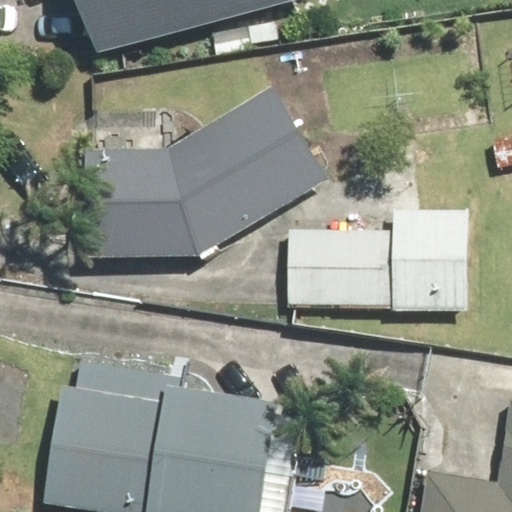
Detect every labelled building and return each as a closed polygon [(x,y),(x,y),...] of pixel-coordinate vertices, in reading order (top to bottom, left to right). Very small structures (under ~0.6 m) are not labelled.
[(91,0),(109,60),(313,0),(91,0)] [(112,212),(114,264),(207,262),(339,185),(284,90),(221,127),(243,165),(174,205),(167,193),(140,194),(141,211),(112,212)] [(294,313),(401,315),(483,316),(485,219),(403,217),(402,234),(296,232),(294,313)] [(87,391),(70,389),(59,511),(278,511),(288,408),(188,399),(190,376),(89,367),(87,391)] [(511,511),(511,442),(507,488),(433,479),(429,511),(511,511)]
